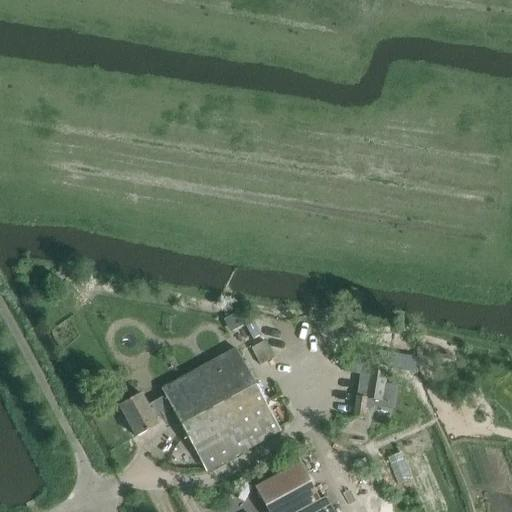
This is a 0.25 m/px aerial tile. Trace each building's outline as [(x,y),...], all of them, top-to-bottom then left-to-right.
[(73,354),(95,343),(89,332),(67,343),(73,354)] [(260,366),(273,358),(260,333),(247,340),(260,366)] [(357,374),(360,350),(348,347),(345,372),(357,374)] [(281,434),(272,417),(237,350),(163,388),(167,396),(148,405),(142,394),(119,405),(137,439),(159,428),(156,422),(176,412),(207,472),(281,434)] [(373,366),(375,352),(364,350),(361,373),(371,375),(373,366)] [(417,373),(419,358),(385,352),(383,367),(389,368),(417,373)] [(384,401),(389,368),(383,367),(373,366),(371,375),(370,382),(360,381),(358,397),(367,398),(384,401)] [(365,418),(366,408),(365,408),(367,398),(358,397),(356,397),(353,416),(365,418)] [(444,491),(425,435),(408,441),(427,497),(444,491)] [(389,444),(399,471),(410,467),(400,440),(389,444)] [(363,476),(386,471),(382,452),(359,457),(363,476)] [(296,511),(319,500),(300,465),(256,488),(268,511),(296,511)]
